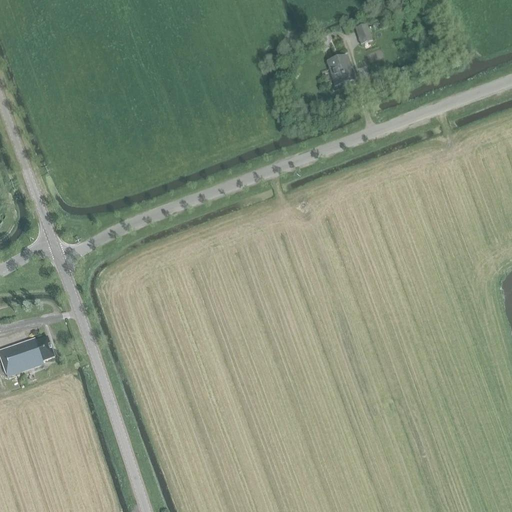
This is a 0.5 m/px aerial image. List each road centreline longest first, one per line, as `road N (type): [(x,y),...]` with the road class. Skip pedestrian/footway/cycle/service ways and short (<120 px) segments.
road 1 (secondary): [(59,262),(138,218),(511,79)]
road 2 (secondary): [(146,511),(59,262)]
road 3 (secondary): [(52,242),(0,101)]
